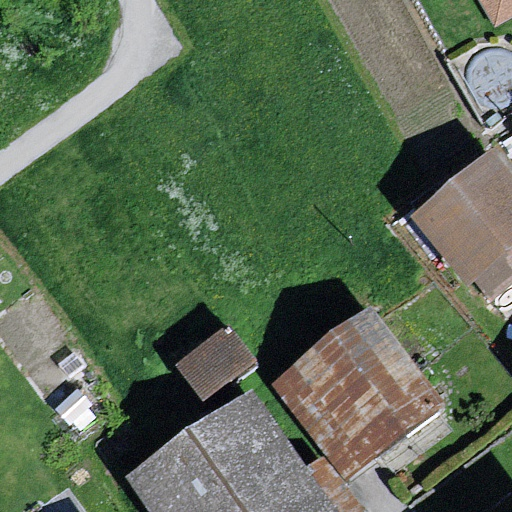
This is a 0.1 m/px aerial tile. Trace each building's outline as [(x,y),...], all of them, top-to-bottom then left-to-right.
[(511,0),(479,0),(499,31),(511,22),(511,0)] [(511,207),(484,171),(413,233),(484,319),(511,297),(511,207)] [(231,319),(179,360),(210,398),(261,357),(231,319)] [(371,324),(272,398),(331,478),(343,494),(442,419),(371,324)] [(256,405),(123,492),(137,511),(355,511),(343,494),(331,478),(310,491),(256,405)]
